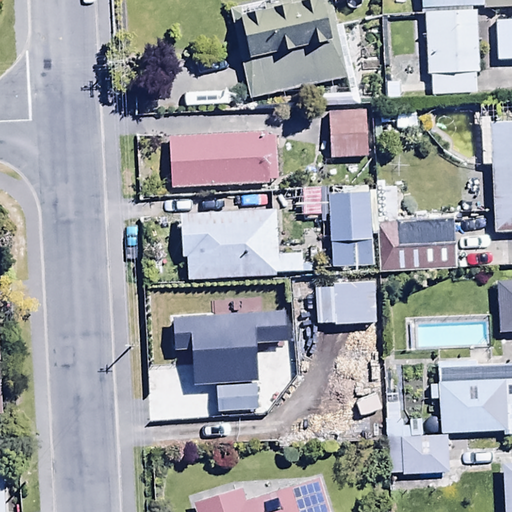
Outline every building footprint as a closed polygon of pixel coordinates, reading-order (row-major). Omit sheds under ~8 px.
[(329,0),(267,0),(228,7),(246,100),(345,81),(329,0)] [(485,7),(484,0),(419,0),(420,9),(485,7)] [(511,39),(511,0),(493,0),(494,40),(511,39)] [(478,75),(475,9),(424,11),(426,78),(430,78),(431,96),(475,94),(475,75),(478,75)] [(363,91),(326,91),(326,140),(364,139),(363,91)] [(166,117),(168,169),(273,165),(271,112),(166,117)] [(481,165),(490,164),(494,234),(511,232),(511,117),(478,119),(481,165)] [(366,176),(325,178),(328,222),(368,219),(366,176)] [(275,213),(179,215),(180,258),(186,258),(187,279),(275,277),(275,274),(313,273),(313,264),(301,264),(301,254),(276,254),(275,213)] [(454,220),(374,225),(377,273),(457,268),(454,220)] [(375,260),(331,260),(330,307),(374,308),(375,260)] [(511,285),(495,287),(498,332),(511,331),(511,285)] [(196,396),(209,396),(211,422),(260,420),(260,379),(283,377),(282,351),(287,350),(286,318),(232,321),(233,334),(203,335),(203,340),(193,340),(196,396)] [(445,436),(445,440),(511,435),(511,364),(490,365),(489,350),(467,351),(467,362),(436,364),(437,384),(429,385),(430,401),(437,401),(440,436),(445,436)] [(445,436),(440,436),(422,437),(421,419),(408,419),(409,428),(402,428),(402,422),(399,423),(399,411),(383,412),(388,478),(447,475),(445,440),(445,436)] [(511,511),(511,447),(498,448),(502,511),(511,511)] [(330,511),(320,480),(246,502),(242,489),(192,505),(193,511),(330,511)]
